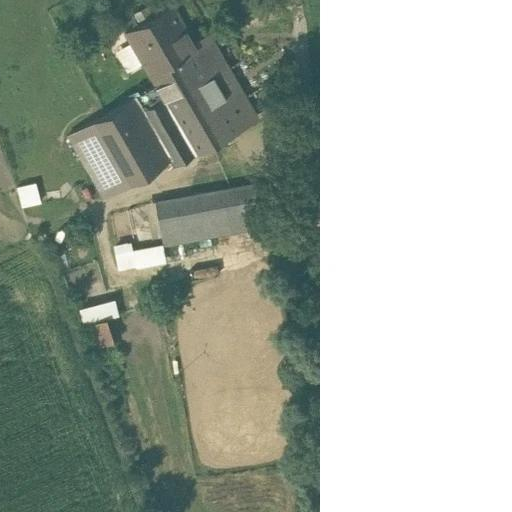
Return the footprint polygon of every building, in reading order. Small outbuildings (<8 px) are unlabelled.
[(202,52),(173,2),(125,30),(129,36),(129,37),(156,82),(196,151),(243,124),(216,76),(202,52)] [(228,69),(214,45),(202,52),(216,76),(228,69)] [(255,117),(228,69),(216,76),(243,124),(255,117)] [(196,151),(156,82),(135,95),(171,157),(175,163),(185,157),(185,158),(196,151)] [(171,157),(135,95),(69,132),(105,195),(171,157)] [(23,204),(43,199),(38,179),(19,183),(23,204)] [(254,182),(156,201),(164,244),(262,226),(254,182)] [(116,339),(112,314),(121,312),(119,296),(85,301),(91,343),(116,339)]
